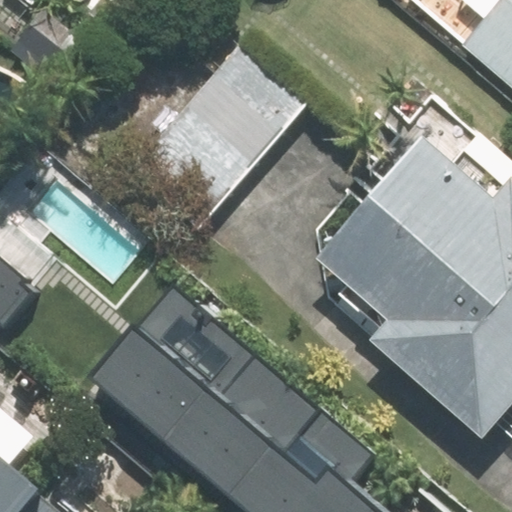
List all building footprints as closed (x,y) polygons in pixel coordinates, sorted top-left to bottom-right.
[(511,82),(511,0),(502,0),(466,43),(511,82)] [(132,171),(201,231),(313,103),(243,43),(132,171)] [(0,141),(36,98),(0,68),(0,141)] [(511,186),(500,200),(429,138),(324,258),(396,320),(376,343),(489,440),(511,413),(511,186)] [(117,384),(91,416),(208,511),(398,511),(358,479),(381,451),(170,278),(96,368),(117,384)] [(0,511),(68,511),(0,453),(0,511)]
